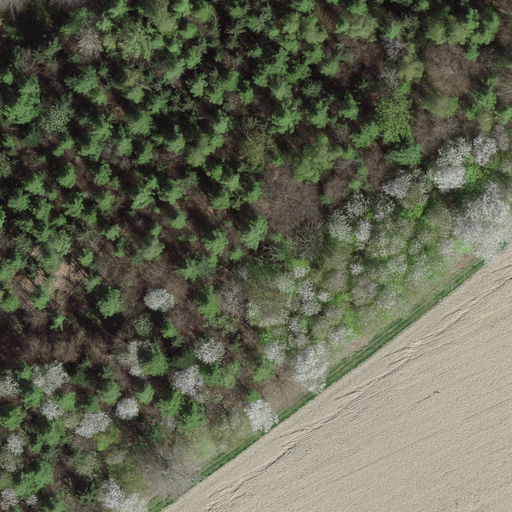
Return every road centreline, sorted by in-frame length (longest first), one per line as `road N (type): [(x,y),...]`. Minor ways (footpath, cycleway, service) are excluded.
road 1 (track): [(511,132),(152,298),(0,340)]
road 2 (track): [(141,511),(511,228)]
